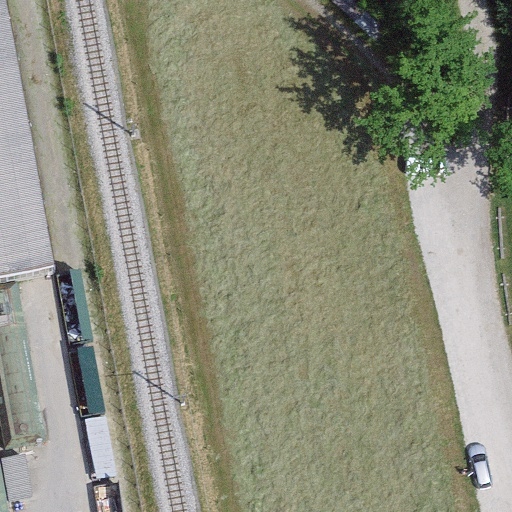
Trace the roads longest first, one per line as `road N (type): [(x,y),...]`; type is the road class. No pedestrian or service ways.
road 1 (track): [(306,0),(387,74),(465,205)]
road 2 (unclassified): [(465,205),(511,456)]
road 3 (track): [(471,0),(481,29),(481,113),(465,205)]
